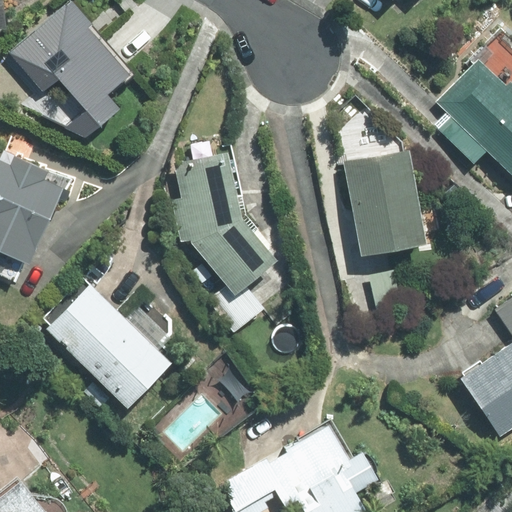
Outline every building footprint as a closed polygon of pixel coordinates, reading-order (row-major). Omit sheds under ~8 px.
[(130,64),(67,0),(60,0),(7,52),(45,90),(55,79),(84,108),(130,64)] [(511,76),(511,47),(499,34),(435,99),(449,113),(436,126),(470,159),(480,149),(511,180),(511,78),(511,77),(511,76)] [(375,153),(341,157),(353,255),(419,246),(406,139),(373,144),(375,153)] [(0,274),(15,281),(66,172),(0,143),(0,274)] [(240,210),(225,147),(167,156),(179,236),(223,283),(204,300),(232,332),(265,304),(244,280),(272,257),(265,248),(269,244),(240,210)] [(122,318),(85,278),(40,326),(92,375),(82,386),(98,402),(109,390),(126,406),(168,361),(157,351),(178,327),(156,306),(149,314),(137,302),(122,318)] [(511,333),(455,370),(498,437),(511,427),(511,293),(494,306),(511,333)] [(342,453),(325,422),(214,484),(229,511),(256,511),(267,506),(262,497),(276,489),(281,499),(292,493),(302,511),(370,511),(356,487),(375,476),(358,445),(342,453)] [(86,511),(85,510),(83,511),(46,511),(27,491),(14,477),(0,489),(0,511),(86,511)]
